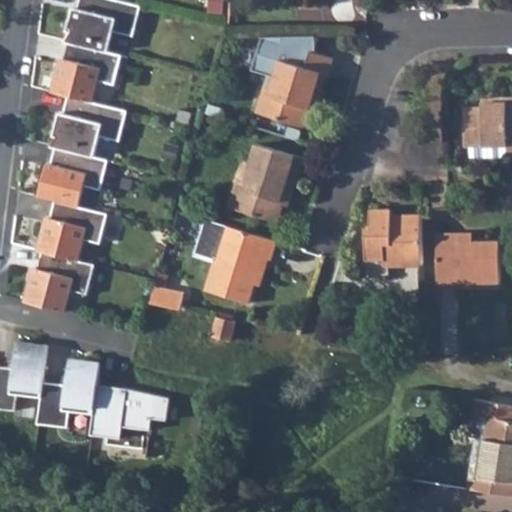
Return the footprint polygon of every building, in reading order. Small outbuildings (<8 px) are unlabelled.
[(130,2),(122,0),(78,0),(77,7),(73,6),(67,29),(70,30),(65,40),(68,41),(108,50),(113,29),(133,34),(140,4),(138,4),(130,2)] [(263,92),(257,111),(308,126),(319,89),(322,89),(327,72),(329,73),(334,57),(317,51),(317,35),(263,35),(253,68),(275,74),(269,93),(263,92)] [(60,57),(55,80),(58,81),(52,91),(68,94),(68,95),(92,100),(93,101),(98,79),(114,84),(121,54),(108,50),(68,41),(64,58),(60,57)] [(120,139),(127,109),(93,101),(92,100),(68,95),(68,94),(64,111),(60,110),(54,133),(58,134),(52,144),(55,145),(95,155),(101,135),(120,139)] [(468,147),(489,147),(509,147),(510,152),(511,152),(511,98),(505,99),(505,103),(486,103),(486,110),(467,110),(468,147)] [(241,179),(232,206),(280,221),(288,200),(283,198),(285,190),(293,193),(304,157),(259,143),(247,181),(241,179)] [(101,188),(109,158),(96,155),(95,155),(55,145),(51,162),(47,161),(42,185),(45,186),(39,195),(54,199),(80,205),(85,184),(101,188)] [(100,242),(107,212),(80,205),(54,199),(50,216),(46,215),(40,239),(44,240),(38,249),(42,250),(78,259),(84,238),(100,242)] [(427,264),(425,213),(405,214),(405,219),(397,219),(397,210),(375,211),(375,227),(370,227),(370,258),(389,257),(389,265),(427,264)] [(279,240),(227,225),(207,219),(197,253),(216,259),(207,290),(251,303),(264,257),(273,260),(279,240)] [(463,235),(441,235),(442,285),(504,284),(503,242),(463,243),(463,235)] [(87,293),(95,263),(78,259),(42,250),(38,267),(34,266),(28,289),(32,290),(26,300),(66,310),(71,289),(87,293)] [(152,287),(147,303),(177,309),(180,293),(152,287)] [(220,318),(216,339),(234,343),(238,322),(220,318)] [(13,365),(0,363),(0,404),(14,407),(16,391),(41,394),(43,379),(48,344),(17,339),(13,365)] [(100,361),(69,356),(65,382),(43,379),(41,394),(38,420),(66,425),(68,409),(93,412),(96,386),(100,361)] [(93,412),(90,432),(106,434),(105,442),(140,447),(141,435),(146,435),(149,416),(164,417),(167,395),(96,386),(93,412)] [(511,402),(488,398),(481,397),(479,412),(496,415),(493,437),(487,436),(481,474),(474,473),(472,488),(511,493),(511,402)] [(493,437),(496,415),(479,412),(475,434),(487,436),(493,437)]
